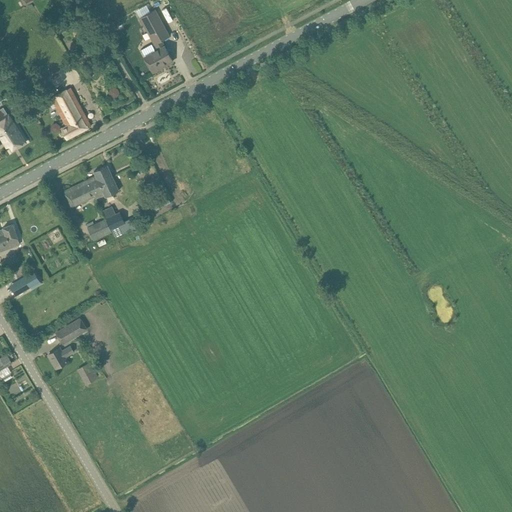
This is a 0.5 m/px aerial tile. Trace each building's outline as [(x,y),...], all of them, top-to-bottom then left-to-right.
[(155,10),(140,18),(147,31),(154,44),(155,44),(158,50),(155,51),(152,44),(141,50),(145,57),(144,57),(148,64),(153,72),(173,61),(168,52),(165,46),(164,46),(161,40),(169,36),(162,23),(155,10)] [(91,126),(86,117),(70,87),(51,98),(66,126),(61,129),(67,139),(91,126)] [(9,116),(9,115),(7,116),(0,120),(0,135),(7,147),(10,145),(13,148),(16,147),(17,148),(25,142),(9,116)] [(119,191),(111,174),(107,165),(94,172),(96,176),(87,180),(95,196),(96,198),(105,194),(106,197),(119,191)] [(64,191),(69,200),(72,207),(95,196),(87,180),(64,191)] [(156,210),(171,202),(166,194),(152,201),(156,210)] [(106,219),(112,232),(126,225),(119,212),(106,219)] [(106,219),(88,227),(94,240),(112,232),(106,219)] [(0,250),(0,252),(20,244),(13,224),(3,227),(4,229),(0,230),(0,250)] [(58,229),(48,233),(53,244),(63,239),(58,229)] [(33,272),(19,280),(25,290),(34,285),(31,280),(36,277),(33,272)] [(56,332),(63,344),(87,330),(81,317),(56,332)] [(56,368),(65,363),(67,361),(65,357),(74,352),(70,346),(61,351),(60,348),(48,355),(56,368)] [(0,370),(4,368),(13,363),(7,353),(0,357),(0,370)] [(86,384),(96,378),(88,364),(78,370),(86,384)]
